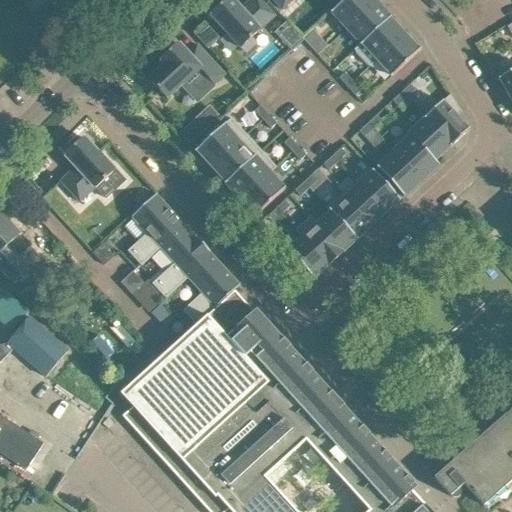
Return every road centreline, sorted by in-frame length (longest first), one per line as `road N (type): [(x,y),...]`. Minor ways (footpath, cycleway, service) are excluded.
road 1 (residential): [(90,71),(300,319),(497,134)]
road 2 (residential): [(405,0),(497,134)]
road 3 (tertiary): [(0,153),(90,71)]
